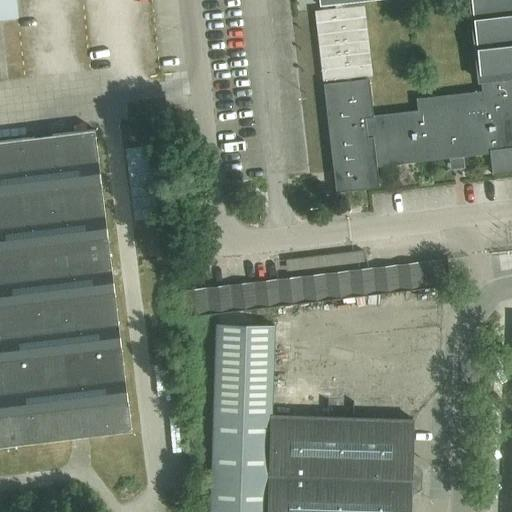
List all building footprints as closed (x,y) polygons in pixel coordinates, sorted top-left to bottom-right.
[(511,0),(317,0),(318,6),(372,0),(468,0),(474,57),(470,57),(467,30),(428,34),(434,86),(473,81),(471,62),(475,62),(477,81),(481,81),(482,91),(418,99),(419,112),(372,117),(368,79),(368,76),(371,75),(382,74),(383,87),(409,84),(402,25),(377,28),(381,64),(370,65),(363,6),(314,11),(322,84),(335,192),(378,187),(375,165),(488,152),(491,175),(511,172),(511,0)] [(155,51),(133,55),(136,78),(159,75),(155,51)] [(0,446),(130,430),(93,130),(0,141),(0,446)] [(156,148),(132,149),(137,220),(160,218),(156,148)] [(150,226),(139,226),(138,254),(150,254),(150,226)] [(449,286),(446,259),(445,259),(446,261),(180,293),(183,317),(449,286)] [(273,326),(216,324),(209,511),(408,511),(409,495),(420,489),(421,472),(411,462),(412,417),(270,415),(273,326)]
